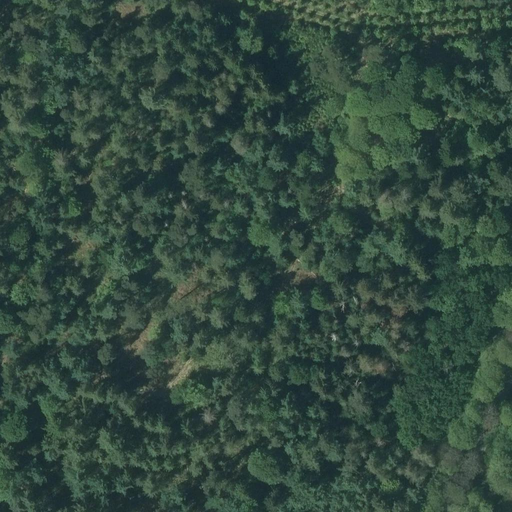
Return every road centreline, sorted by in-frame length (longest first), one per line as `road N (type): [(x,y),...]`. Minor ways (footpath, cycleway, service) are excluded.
road 1 (track): [(511,327),(432,511)]
road 2 (track): [(338,0),(425,21),(511,14)]
road 3 (unclassified): [(453,511),(511,370)]
